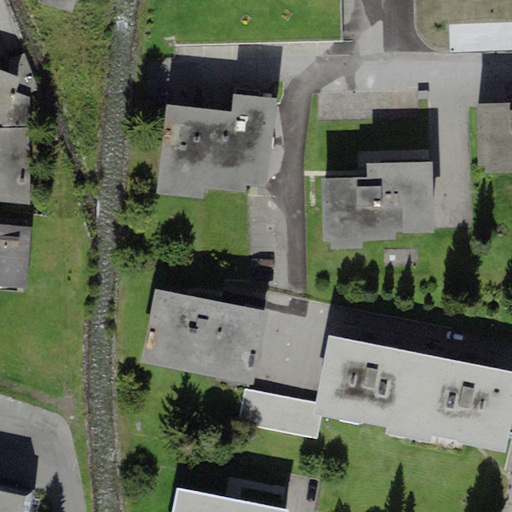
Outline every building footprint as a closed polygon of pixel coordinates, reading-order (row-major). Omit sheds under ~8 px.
[(75,0),(36,0),(37,1),(71,14),(75,0)] [(511,0),(414,0),(415,28),(418,37),(423,45),(431,50),(440,53),(511,51),(511,0)] [(20,78),(0,70),(0,124),(2,125),(3,128),(29,128),(29,98),(15,93),(20,78)] [(277,99),(232,95),(231,113),(167,104),(155,194),(203,198),(205,188),(246,190),(246,183),(266,185),(277,99)] [(511,102),(476,103),(477,166),(485,166),(485,174),(511,173),(511,102)] [(0,224),(30,227),(29,128),(3,128),(0,128),(0,224)] [(432,162),(365,163),(366,177),(322,178),(323,241),(330,241),(330,250),(362,249),(361,240),(395,239),(395,234),(434,233),(432,162)] [(0,286),(25,288),(30,227),(0,224),(0,286)] [(252,385),(253,379),(311,391),(329,305),(267,292),(263,311),(155,289),(140,363),(252,385)] [(430,356),(329,336),(316,403),(314,414),(322,416),(415,434),(430,356)] [(511,425),(511,371),(430,356),(415,434),(507,451),(511,425)] [(317,439),(322,416),(314,414),(316,403),(244,389),(238,423),(317,439)] [(0,511),(27,511),(31,496),(0,489),(0,511)] [(287,511),(287,510),(176,489),(171,511),(287,511)]
